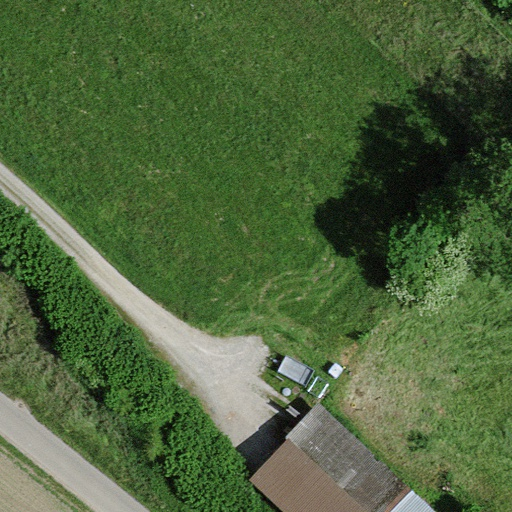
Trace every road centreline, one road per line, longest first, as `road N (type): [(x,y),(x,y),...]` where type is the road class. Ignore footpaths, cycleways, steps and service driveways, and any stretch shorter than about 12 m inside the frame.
road 1 (track): [(0,178),(263,424)]
road 2 (track): [(0,411),(124,511)]
